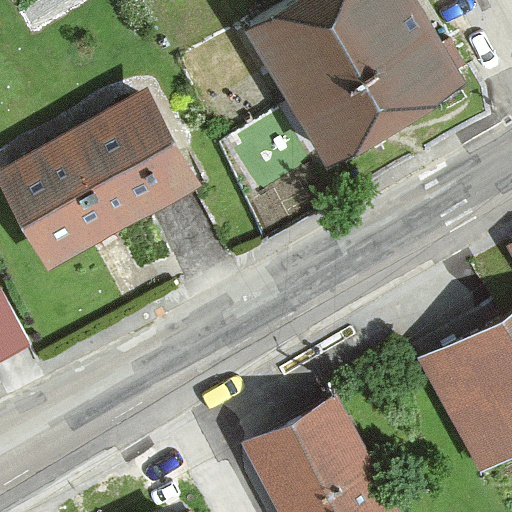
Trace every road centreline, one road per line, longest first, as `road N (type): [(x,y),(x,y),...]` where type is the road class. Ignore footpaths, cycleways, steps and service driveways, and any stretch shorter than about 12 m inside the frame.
road 1 (primary): [(511,164),(168,357)]
road 2 (primary): [(0,467),(168,357)]
road 3 (primary): [(168,357),(0,430)]
